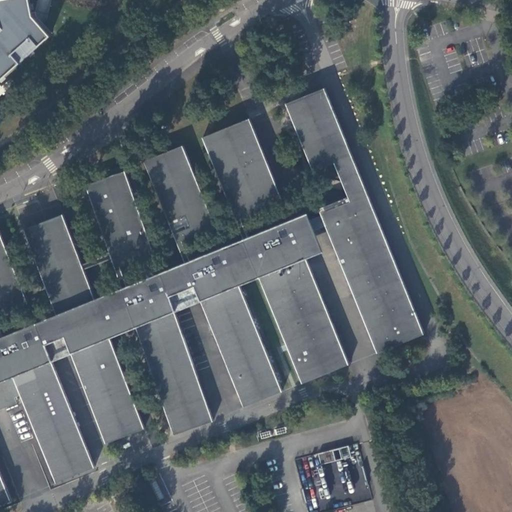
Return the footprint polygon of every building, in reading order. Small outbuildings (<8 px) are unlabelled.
[(0,0),(0,79),(49,36),(29,17),(27,0),(0,0)] [(327,94),(325,88),(287,104),(289,109),(327,94)] [(350,150),(327,94),(289,109),(312,165),(350,150)] [(251,118),(250,119),(203,137),(206,143),(253,124),(251,118)] [(350,363),(298,236),(294,226),(291,220),(250,237),(243,219),(233,197),(276,180),(253,124),(206,143),(245,239),(247,245),(251,256),(303,383),(350,363)] [(145,161),(147,167),(186,151),(184,145),(145,161)] [(366,190),(350,150),(312,165),(314,171),(335,163),(348,197),(366,190)] [(283,390),(232,264),(227,253),(225,247),(191,260),(183,240),(217,226),(186,151),(147,167),(186,262),(188,269),(194,284),(242,401),(259,394),(261,399),(283,390)] [(86,185),(88,191),(128,177),(126,171),(86,185)] [(116,267),(121,266),(155,254),(128,177),(88,191),(110,253),(112,258),(116,267)] [(233,197),(243,219),(284,202),(276,180),(233,197)] [(424,333),(366,190),(348,197),(320,208),(322,215),(326,225),(378,352),(424,333)] [(45,284),(60,321),(99,307),(98,305),(96,299),(84,269),(82,264),(63,214),(24,229),(43,279),(45,284)] [(326,225),(322,215),(311,219),(294,226),(298,236),(315,230),(326,225)] [(39,329),(37,323),(3,336),(0,328),(0,314),(29,303),(24,292),(22,287),(0,231),(0,343),(0,344),(0,498),(9,495),(0,471),(0,409),(17,402),(11,386),(16,383),(54,477),(93,461),(42,335),(39,329)] [(251,256),(247,245),(227,253),(232,264),(251,256)] [(84,269),(112,258),(110,253),(82,264),(84,269)] [(116,267),(123,288),(128,286),(121,266),(116,267)] [(194,284),(188,269),(164,279),(169,294),(194,284)] [(199,378),(169,294),(164,279),(162,274),(128,286),(123,288),(125,295),(127,300),(173,429),(212,415),(210,409),(205,410),(194,380),(199,378)] [(43,279),(22,287),(24,292),(45,284),(43,279)] [(98,305),(99,307),(100,310),(127,300),(125,295),(98,305)] [(111,338),(100,310),(99,307),(60,321),(62,327),(72,353),(111,338)] [(62,327),(60,321),(39,329),(42,335),(62,327)] [(142,422),(111,338),(72,353),(72,354),(104,437),(142,422)] [(205,410),(210,409),(199,378),(194,380),(205,410)] [(259,394),(242,401),(244,406),(261,399),(259,394)] [(214,421),(212,415),(173,429),(175,435),(214,421)] [(145,428),(142,422),(104,437),(106,442),(145,428)] [(286,424),(260,431),(261,438),(288,431),(286,424)] [(349,445),(319,453),(322,464),(352,456),(349,445)] [(93,461),(54,477),(56,483),(95,467),(93,461)] [(9,495),(0,498),(0,505),(12,501),(9,495)]
